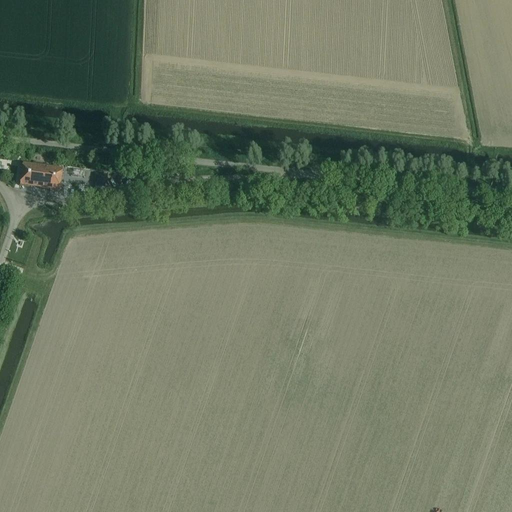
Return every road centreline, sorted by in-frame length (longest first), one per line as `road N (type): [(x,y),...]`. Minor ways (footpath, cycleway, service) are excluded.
road 1 (track): [(0,423),(66,235),(247,220),(511,246)]
road 2 (track): [(511,179),(0,121)]
road 3 (track): [(0,91),(511,147)]
road 4 (tertiary): [(308,173),(0,137)]
road 5 (unclassified): [(22,199),(98,202),(181,179),(308,173)]
road 6 (tertiary): [(511,196),(308,173)]
road 7 (track): [(468,174),(470,135),(445,0)]
